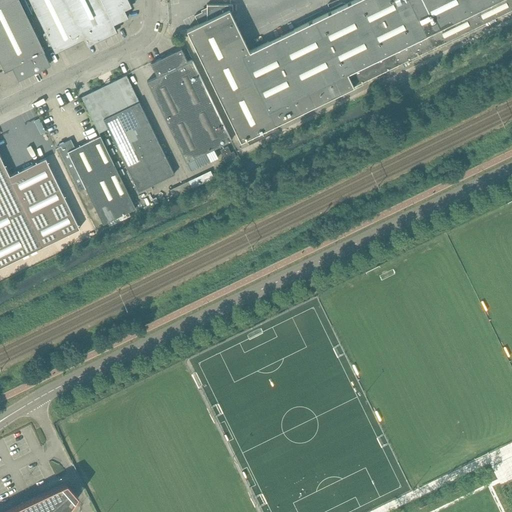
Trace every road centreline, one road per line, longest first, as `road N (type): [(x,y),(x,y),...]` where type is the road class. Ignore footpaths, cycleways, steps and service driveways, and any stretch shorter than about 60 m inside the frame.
road 1 (secondary): [(511,168),(6,417)]
road 2 (unknown): [(511,14),(247,133),(221,116),(195,65),(178,0)]
road 3 (unclassified): [(0,111),(141,43),(150,34),(152,0)]
